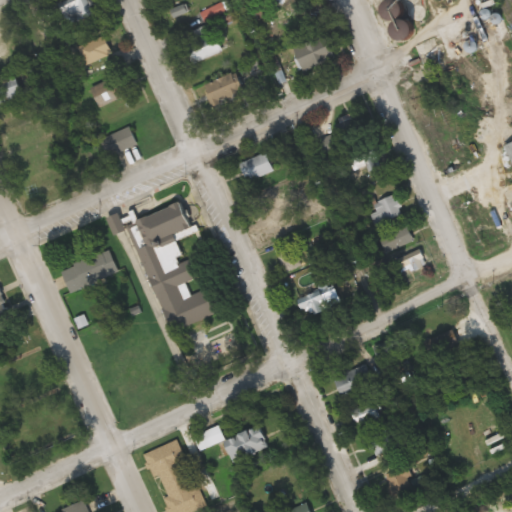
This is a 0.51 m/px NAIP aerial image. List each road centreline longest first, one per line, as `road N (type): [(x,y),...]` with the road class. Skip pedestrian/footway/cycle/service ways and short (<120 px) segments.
road 1 (residential): [(0,490),(511,249)]
road 2 (residential): [(358,511),(128,0)]
road 3 (residential): [(511,386),(339,0)]
road 4 (residential): [(0,240),(371,67)]
road 5 (residential): [(136,511),(0,208)]
